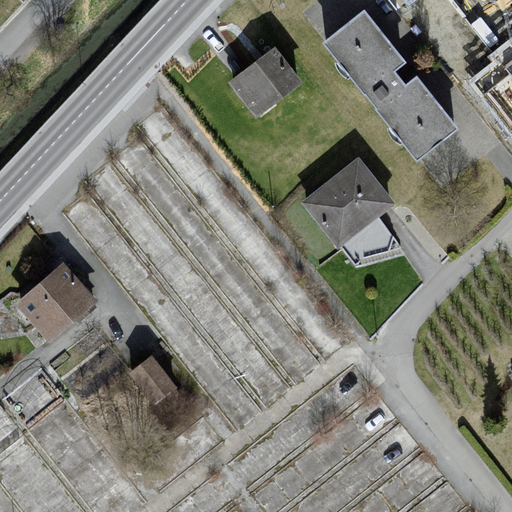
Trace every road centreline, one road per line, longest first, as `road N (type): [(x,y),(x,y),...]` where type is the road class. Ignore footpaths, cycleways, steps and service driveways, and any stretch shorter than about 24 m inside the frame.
road 1 (residential): [(507,511),(386,357),(511,220)]
road 2 (secondary): [(0,197),(186,0)]
road 3 (unknown): [(375,0),(511,172)]
